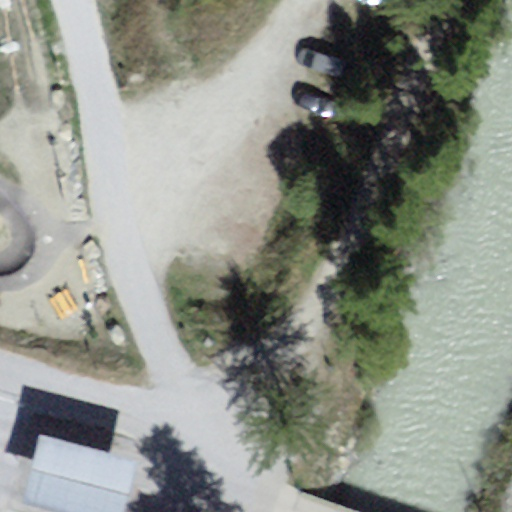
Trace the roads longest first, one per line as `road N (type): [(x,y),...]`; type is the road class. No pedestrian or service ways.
road 1 (track): [(254,503),(250,414),(346,295),(434,0)]
road 2 (track): [(195,450),(104,168)]
road 3 (track): [(104,168),(238,103),(318,0)]
road 4 (track): [(104,168),(49,0)]
